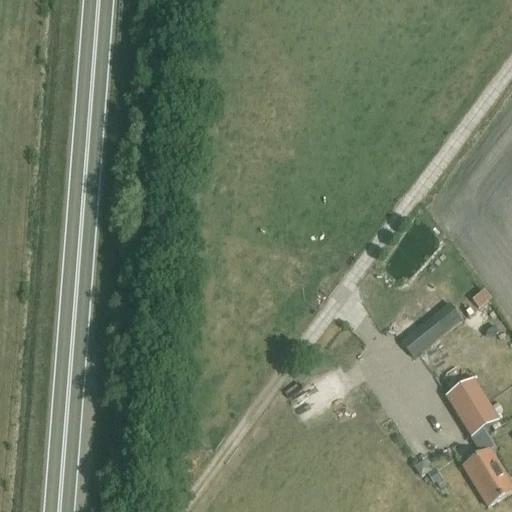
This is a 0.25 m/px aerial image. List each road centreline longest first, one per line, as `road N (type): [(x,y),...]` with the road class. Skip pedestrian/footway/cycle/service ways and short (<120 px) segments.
road 1 (trunk): [(59,511),(100,0)]
road 2 (unclassified): [(511,70),(298,352)]
road 3 (track): [(298,352),(181,511)]
